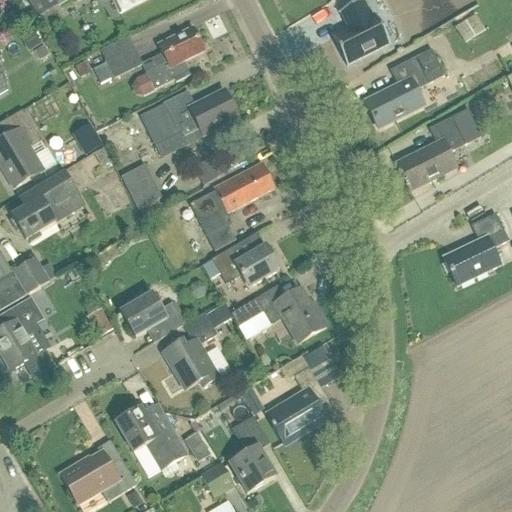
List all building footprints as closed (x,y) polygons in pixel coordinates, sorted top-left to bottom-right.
[(122,15),(149,0),(112,0),(115,1),(122,15)] [(426,0),(432,13),(460,0),(426,0)] [(333,39),(332,40),(347,69),(348,69),(348,68),(388,48),(389,48),(375,18),(373,19),(374,19),(371,20),(364,5),(363,3),(339,16),(340,17),(346,27),(348,26),(350,31),(333,40),(333,39)] [(161,69),(145,76),(146,78),(154,93),(171,85),(175,83),(176,86),(191,79),(189,76),(183,64),(205,54),(193,31),(163,45),(158,48),(163,57),(164,60),(158,63),(161,69)] [(100,55),(106,66),(114,82),(142,69),(134,52),(129,40),(100,55)] [(378,132),(424,110),(416,93),(445,79),(432,53),(391,73),(398,89),(365,105),(378,132)] [(90,77),(85,67),(76,70),(80,81),(90,77)] [(154,93),(146,78),(136,82),(132,89),(136,98),(144,99),(154,93)] [(195,109),(187,94),(162,106),(163,107),(139,119),(154,149),(182,135),(184,139),(198,132),(202,139),(238,121),(225,94),(195,109)] [(410,195),(456,172),(449,156),(480,140),(467,112),(429,132),(437,148),(396,168),(410,195)] [(14,191),(44,173),(30,151),(41,144),(23,113),(0,127),(0,137),(3,142),(0,144),(0,162),(4,170),(2,171),(14,191)] [(88,127),(71,137),(84,158),(101,148),(88,127)] [(204,188),(224,176),(213,159),(194,171),(204,188)] [(195,217),(268,179),(261,167),(213,192),(215,195),(190,208),(195,217)] [(120,181),(137,213),(161,200),(144,168),(120,181)] [(52,181),(30,194),(19,201),(25,211),(12,219),(14,222),(11,224),(17,234),(20,232),(26,243),(29,242),(31,245),(41,239),(39,235),(55,226),(73,215),(65,201),(76,194),(65,174),(52,181)] [(268,179),(195,217),(215,254),(236,243),(223,219),(274,191),(268,179)] [(456,291),(500,270),(491,252),(508,244),(495,218),(472,229),(479,244),(442,262),(456,291)] [(247,261),(239,248),(212,264),(226,287),(241,279),(248,292),(278,274),(264,251),(247,261)] [(12,275),(26,299),(52,283),(36,257),(13,271),(14,273),(12,275)] [(0,314),(14,306),(26,299),(12,275),(0,282),(0,314)] [(284,301),(277,290),(233,315),(241,329),(263,316),(270,328),(282,321),(297,347),(326,330),(316,313),(313,315),(300,292),(284,301)] [(183,329),(185,327),(172,306),(161,313),(152,298),(120,316),(135,341),(153,330),(161,342),(183,329)] [(45,354),(37,359),(20,331),(31,325),(43,318),(32,300),(20,307),(0,319),(0,324),(4,331),(0,333),(0,355),(11,374),(24,367),(34,383),(55,370),(45,354)] [(93,339),(107,331),(96,311),(82,318),(93,339)] [(217,338),(204,317),(185,327),(183,329),(189,340),(196,336),(203,347),(217,338)] [(218,380),(196,343),(184,350),(181,345),(163,356),(185,393),(199,384),(202,390),(218,380)] [(303,395),(265,418),(284,448),(325,424),(316,409),(327,403),(308,371),(293,380),(303,395)] [(138,412),(116,426),(134,456),(148,481),(162,473),(185,459),(179,448),(165,424),(156,409),(143,417),(140,412),(138,412)] [(246,497),(251,494),(275,479),(260,453),(269,448),(253,420),(233,432),(247,455),(229,466),(246,497)] [(191,465),(205,457),(192,434),(178,442),(191,465)] [(111,470),(103,457),(82,469),(80,467),(61,479),(79,508),(101,495),(108,506),(137,489),(121,463),(111,470)] [(214,502),(235,490),(222,467),(201,479),(214,502)]
